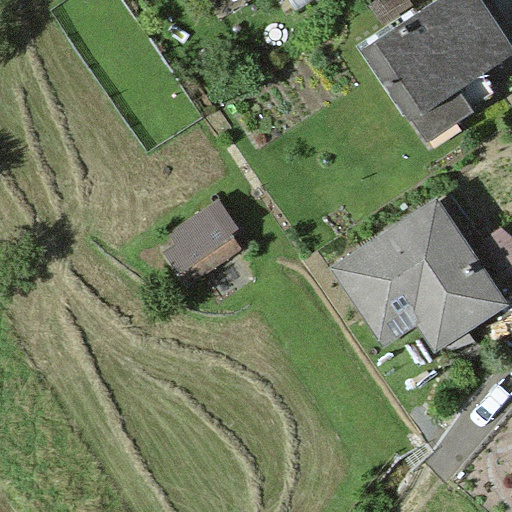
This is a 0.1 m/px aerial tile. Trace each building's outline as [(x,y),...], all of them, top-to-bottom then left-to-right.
[(277,0),(289,17),(314,0),(277,0)] [(511,43),(482,0),(436,0),(362,50),(410,122),(414,120),(459,89),(511,54),(511,43)] [(474,112),(459,89),(414,120),(429,142),(474,112)] [(438,196),(330,266),(383,347),(417,325),(435,354),(510,305),(501,292),(472,247),(438,196)] [(219,198),(169,230),(176,243),(164,250),(187,286),(242,250),(231,234),(238,229),(219,198)] [(511,235),(502,227),(472,247),(501,292),(511,285),(511,235)]
